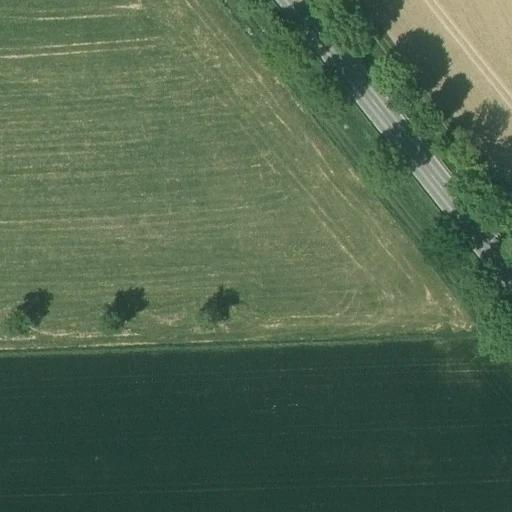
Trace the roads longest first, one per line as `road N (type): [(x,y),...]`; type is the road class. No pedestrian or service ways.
road 1 (track): [(511,356),(224,0)]
road 2 (secondary): [(511,278),(284,0)]
road 3 (track): [(362,0),(511,184)]
